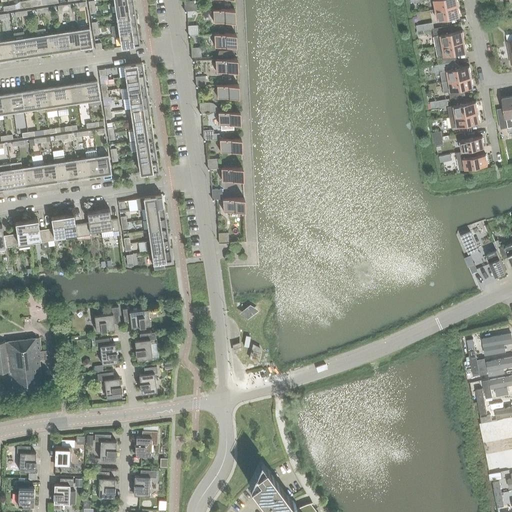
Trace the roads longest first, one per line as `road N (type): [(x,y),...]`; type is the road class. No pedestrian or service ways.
road 1 (unclassified): [(223,398),(330,367),(511,289)]
road 2 (unclassified): [(223,398),(197,176)]
road 3 (residential): [(0,208),(197,176)]
road 4 (residential): [(0,74),(178,47)]
road 5 (unclassified): [(197,176),(178,47)]
road 6 (secondary): [(194,511),(225,452),(223,398)]
